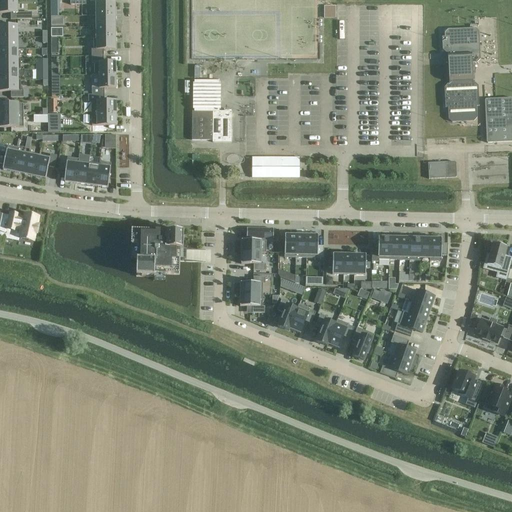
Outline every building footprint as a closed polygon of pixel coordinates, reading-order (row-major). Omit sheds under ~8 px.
[(18,1),(0,0),(0,13),(18,14),(18,1)] [(59,0),(50,0),(51,17),(60,17),(59,0)] [(115,3),(91,3),(91,16),(115,16),(115,3)] [(324,7),(324,18),(336,18),(336,7),(324,7)] [(115,16),(91,16),(91,17),(96,17),(96,27),(94,27),(94,28),(115,28),(115,16)] [(18,26),(0,26),(0,38),(18,38),(18,26)] [(115,28),(94,28),(94,38),(115,38),(115,28)] [(51,29),(51,38),(63,38),(63,29),(51,29)] [(448,108),(448,115),(448,120),(452,123),(474,122),(477,118),(476,107),(479,107),(478,86),(474,83),(473,83),(472,63),(477,63),(480,60),(479,32),(475,29),(448,30),(444,34),(444,38),(442,38),(442,50),(446,54),(448,54),(449,84),(447,84),(444,88),(445,108),(448,108)] [(18,38),(0,38),(0,49),(18,50),(18,38)] [(94,50),(91,50),(91,57),(104,57),(104,50),(116,50),(115,38),(94,38),(94,50)] [(18,50),(0,49),(0,59),(21,60),(21,59),(18,59),(18,50)] [(104,57),(91,57),(91,64),(94,64),(94,76),(116,76),(116,63),(104,63),(104,57)] [(21,60),(0,59),(0,70),(21,70),(21,60)] [(47,60),(36,60),(36,70),(48,70),(47,60)] [(21,70),(0,70),(0,81),(21,81),(21,80),(18,80),(18,70),(21,70)] [(48,70),(36,70),(36,80),(47,80),(48,80),(48,70)] [(116,76),(94,76),(99,76),(99,89),(116,89),(116,76)] [(21,81),(0,81),(0,92),(11,92),(11,98),(23,98),(23,91),(21,91),(21,81)] [(194,87),(190,87),(190,93),(194,93),(194,102),(194,112),(192,112),(192,141),(213,141),(213,143),(232,143),(232,133),(232,112),(219,112),(219,81),(202,81),(194,81),(194,82),(194,87)] [(486,100),(485,101),(486,137),(487,143),(488,144),(511,142),(511,98),(495,99),(486,100)] [(57,100),(48,100),(48,114),(57,114),(57,100)] [(116,102),(92,102),(92,114),(116,114),(116,102)] [(23,104),(0,104),(0,116),(23,116),(23,104)] [(116,114),(92,114),(92,126),(116,126),(116,114)] [(60,115),(48,115),(48,116),(48,124),(48,133),(61,133),(60,115)] [(23,116),(0,116),(0,128),(24,128),(23,116)] [(81,136),(80,144),(91,145),(92,143),(92,136),(81,136)] [(115,136),(105,136),(105,150),(115,150),(115,136)] [(6,154),(0,152),(0,164),(4,165),(3,170),(13,173),(19,148),(16,148),(8,146),(6,154)] [(19,148),(13,173),(24,175),(29,153),(19,151),(19,149),(19,148)] [(29,153),(24,175),(35,177),(40,155),(29,153)] [(40,155),(35,177),(46,180),(48,167),(55,169),(57,156),(50,155),(50,158),(40,155)] [(67,158),(64,183),(75,184),(78,160),(67,158)] [(256,159),(252,159),(252,178),(282,178),(299,178),(300,159),(282,159),(256,159)] [(78,160),(75,184),(86,186),(89,163),(79,162),(79,160),(78,160)] [(89,163),(86,186),(97,187),(100,162),(99,162),(99,165),(89,163)] [(100,162),(97,187),(108,188),(111,164),(100,162)] [(428,164),(429,179),(429,180),(448,179),(455,178),(456,177),(456,163),(454,162),(447,163),(428,164)] [(23,220),(18,218),(19,216),(10,214),(7,228),(0,226),(0,238),(19,242),(20,238),(34,241),(36,234),(37,234),(39,225),(38,225),(39,218),(24,215),(23,220)] [(247,229),(247,239),(273,240),(273,230),(247,229)] [(159,234),(155,234),(155,232),(135,231),(131,231),(131,248),(137,248),(136,277),(154,278),(154,275),(179,275),(180,262),(180,250),(183,251),(183,250),(183,232),(166,232),(159,232),(159,234)] [(285,236),(285,258),(296,258),(296,236),(285,236)] [(296,236),(296,258),(307,258),(307,236),(296,236)] [(307,236),(307,258),(317,258),(317,237),(307,236)] [(372,251),(372,262),(378,262),(378,260),(389,260),(390,238),(379,238),(379,251),(372,251)] [(390,238),(389,260),(399,261),(400,239),(390,238)] [(400,239),(399,261),(409,261),(410,239),(400,239)] [(410,239),(409,261),(420,261),(420,258),(420,239),(410,239)] [(420,239),(420,258),(430,258),(430,239),(420,239)] [(430,258),(430,261),(441,261),(441,256),(447,257),(447,244),(441,244),(441,240),(430,239),(430,258)] [(242,241),(241,252),(260,253),(261,253),(266,253),(266,242),(242,241)] [(487,255),(485,264),(487,265),(499,269),(497,278),(506,281),(510,266),(502,264),(507,247),(493,244),(490,256),(487,255)] [(242,253),(241,264),(254,264),(254,271),(265,271),(265,265),(260,264),(261,253),(260,253),(242,253)] [(328,262),(328,268),(333,268),(333,275),(343,275),(344,256),(333,255),(333,262),(328,262)] [(344,256),(343,275),(346,275),(354,275),(355,256),(344,256)] [(355,256),(354,275),(365,275),(365,269),(370,269),(370,263),(365,262),(365,256),(357,256),(355,256)] [(240,283),(240,295),(262,295),(262,284),(265,284),(265,278),(253,277),(253,284),(240,283)] [(388,278),(387,290),(396,291),(397,279),(388,278)] [(371,282),(371,289),(386,290),(387,282),(371,282)] [(371,302),(389,303),(390,292),(372,290),(371,302)] [(322,303),(325,293),(319,291),(315,301),(322,303)] [(358,298),(366,300),(367,293),(360,291),(358,298)] [(430,309),(434,298),(416,291),(412,303),(430,309)] [(240,295),(240,306),(253,307),(253,313),(264,313),(264,307),(262,307),(262,295),(240,295)] [(511,299),(506,297),(503,307),(511,310),(511,299)] [(282,300),(278,310),(284,313),(278,327),(289,331),(289,329),(297,310),(286,306),(288,302),(282,300)] [(412,303),(408,315),(426,321),(430,309),(412,303)] [(297,310),(289,329),(300,333),(305,322),(309,310),(299,306),(297,310)] [(404,313),(400,325),(397,324),(395,331),(410,336),(413,329),(422,333),(426,321),(408,315),(404,313)] [(320,315),(316,326),(322,328),(317,342),(327,346),(328,344),(336,323),(326,319),(326,317),(320,315)] [(481,320),(475,336),(482,339),(489,342),(497,345),(500,336),(504,338),(504,339),(510,341),(511,336),(511,327),(509,326),(507,331),(503,330),(503,329),(495,325),(497,322),(491,319),(489,323),(481,320)] [(336,323),(328,344),(338,348),(343,337),(347,326),(348,325),(342,323),(337,321),(336,323)] [(357,329),(353,340),(358,343),(353,357),(364,361),(373,336),(357,329)] [(398,345),(394,356),(412,363),(416,352),(406,348),(408,341),(393,336),(391,343),(398,345)] [(383,367),(380,374),(395,379),(398,372),(407,376),(411,363),(393,357),(391,356),(387,369),(383,367)] [(475,378),(459,372),(452,389),(460,391),(459,394),(471,399),(477,385),(473,383),(475,378)] [(504,388),(493,384),(484,408),(505,416),(511,397),(511,395),(502,392),(504,388)] [(507,435),(511,423),(506,421),(501,432),(507,435)]
